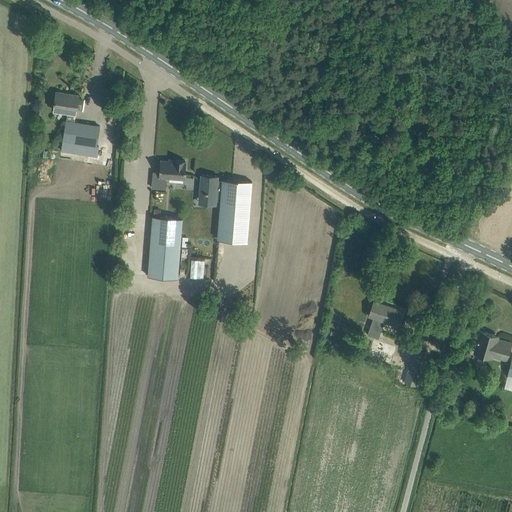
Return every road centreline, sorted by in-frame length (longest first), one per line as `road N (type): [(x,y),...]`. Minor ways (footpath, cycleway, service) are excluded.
road 1 (unclassified): [(465,261),(344,202),(146,68),(27,0)]
road 2 (primary): [(470,248),(337,179),(59,0)]
road 3 (unclassified): [(402,511),(465,261)]
